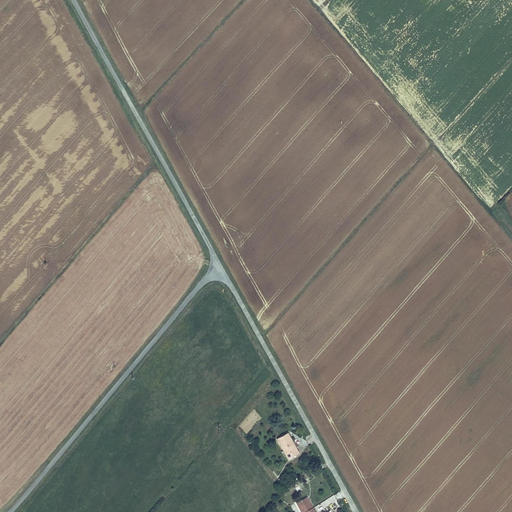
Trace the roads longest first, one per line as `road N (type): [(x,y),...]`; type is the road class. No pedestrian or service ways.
road 1 (unclassified): [(10,511),(221,268)]
road 2 (unclassified): [(221,268),(73,0)]
road 3 (unclassified): [(356,511),(221,268)]
road 4 (track): [(511,230),(408,112)]
